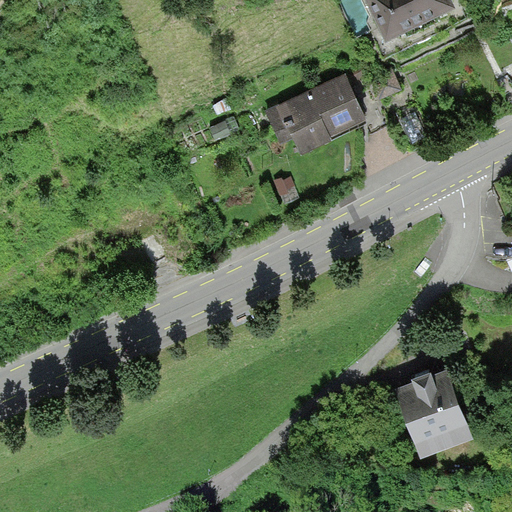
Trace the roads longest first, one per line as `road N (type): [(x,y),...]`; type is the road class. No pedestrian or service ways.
road 1 (primary): [(0,388),(208,296),(451,171)]
road 2 (residential): [(170,511),(244,469),(321,404),(453,267),(465,217),(451,171)]
